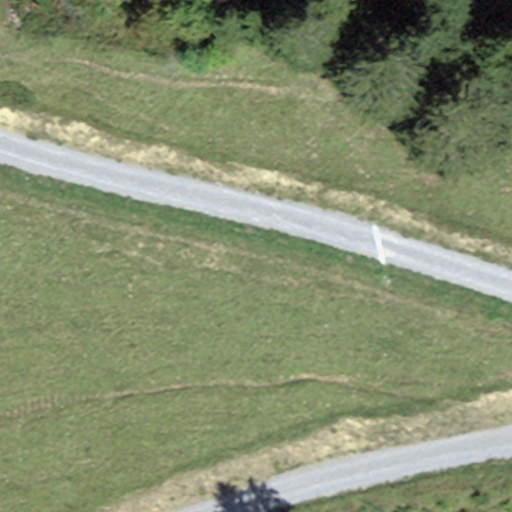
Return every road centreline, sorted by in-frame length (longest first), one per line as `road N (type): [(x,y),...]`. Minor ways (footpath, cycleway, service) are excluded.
road 1 (track): [(511,292),(0,138)]
road 2 (track): [(212,511),(335,474),(511,439)]
